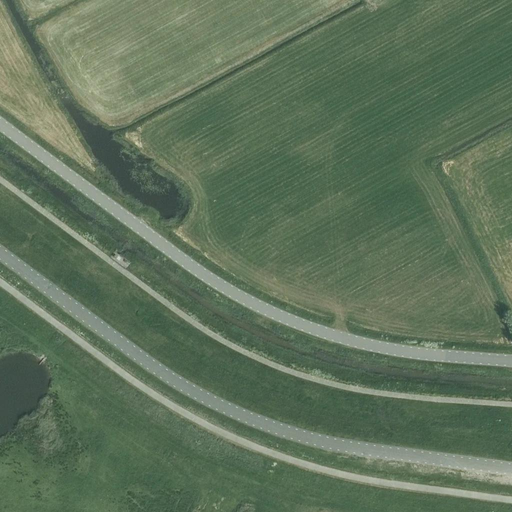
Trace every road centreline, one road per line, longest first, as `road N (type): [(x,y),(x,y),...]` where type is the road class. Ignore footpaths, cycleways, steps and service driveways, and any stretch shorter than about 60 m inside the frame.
road 1 (tertiary): [(0,123),(197,270),(268,310),(387,348),(511,361)]
road 2 (unclassified): [(0,252),(178,383),(253,420),(339,446),(511,469)]
